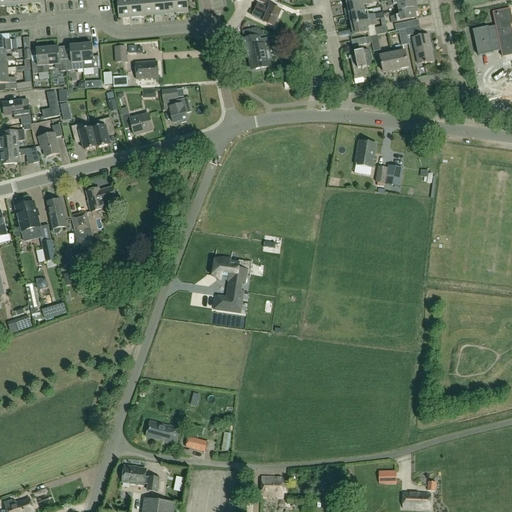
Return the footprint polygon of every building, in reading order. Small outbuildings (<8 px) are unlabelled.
[(117,0),(119,19),(131,18),(129,0),(117,0)] [(129,0),(131,18),(142,17),(140,0),(129,0)] [(140,0),(142,17),(153,16),(151,0),(140,0)] [(165,15),(163,0),(151,0),(153,16),(165,15)] [(176,14),(174,0),(163,0),(165,15),(176,14)] [(186,0),(174,0),(176,14),(188,13),(186,0)] [(377,0),(367,0),(346,4),(347,9),(344,10),(346,16),(364,12),(363,6),(372,4),(379,3),(377,0)] [(412,0),(397,0),(387,2),(388,7),(397,5),(398,11),(417,7),(416,1),(413,2),(412,0)] [(266,17),(263,22),(274,27),(281,11),(270,6),(269,10),(257,5),(254,12),(266,17)] [(417,7),(398,11),(400,16),(391,18),(392,23),(417,18),(416,13),(419,12),(417,7)] [(364,12),(346,16),(347,21),(349,20),(351,26),(375,21),(374,15),(366,17),(364,12)] [(378,35),(378,36),(388,34),(385,18),(383,18),(383,16),(378,17),(378,19),(380,19),(382,27),(374,29),(375,36),(378,35)] [(406,30),(420,27),(418,20),(394,25),(396,31),(398,31),(399,31),(406,30),(405,29),(406,29),(406,30)] [(375,21),(351,26),(352,31),(349,31),(350,37),(369,33),(368,27),(376,25),(375,21)] [(421,33),(420,27),(406,30),(407,36),(421,33)] [(247,51),(251,68),(261,66),(261,69),(269,67),(264,44),(261,45),(259,37),(264,36),(263,32),(256,28),(242,31),(244,40),(242,40),(244,52),(247,51)] [(406,30),(399,31),(402,46),(409,44),(406,30)] [(477,65),(511,72),(511,37),(485,30),(481,43),(486,44),(484,51),(480,50),(477,65)] [(375,36),(370,37),(372,43),(374,52),(381,51),(378,36),(378,35),(375,36)] [(428,35),(412,39),(418,65),(424,63),(425,65),(434,63),(428,35)] [(372,43),(370,37),(351,41),(353,47),(372,43)] [(0,51),(12,50),(11,40),(5,41),(5,40),(0,40),(0,51)] [(93,57),(92,44),(81,45),(82,63),(83,63),(83,70),(100,69),(99,57),(93,57)] [(71,59),(65,60),(66,72),(83,70),(83,63),(82,63),(81,45),(70,46),(71,59)] [(114,47),(115,63),(127,63),(126,46),(114,47)] [(58,47),(47,49),(48,66),(54,66),(55,70),(60,69),(60,72),(66,72),(65,60),(60,60),(58,47)] [(48,66),(47,49),(36,50),(37,62),(32,63),(33,75),(44,74),(44,67),(48,66)] [(12,50),(0,51),(0,62),(7,62),(18,61),(18,57),(13,57),(7,58),(6,51),(12,51),(12,50)] [(368,68),(371,67),(368,51),(357,53),(358,55),(350,57),(355,79),(369,76),(368,68)] [(405,52),(392,55),(396,71),(408,68),(405,52)] [(396,71),(392,55),(380,57),(383,73),(396,71)] [(7,62),(0,62),(0,73),(16,72),(16,68),(8,69),(7,62)] [(157,62),(135,64),(136,80),(158,79),(157,62)] [(120,70),(111,70),(111,83),(120,83),(120,70)] [(16,72),(0,73),(0,84),(4,84),(5,90),(17,89),(16,85),(16,83),(16,77),(9,78),(8,73),(16,72)] [(135,74),(120,74),(121,85),(136,84),(135,74)] [(316,87),(313,77),(305,79),(307,89),(316,87)] [(25,83),(16,85),(17,89),(17,91),(32,88),(31,82),(25,83)] [(163,101),(178,99),(177,89),(162,91),(163,101)] [(191,113),(188,98),(169,103),(172,112),(170,113),(173,124),(181,122),(181,124),(187,122),(186,120),(188,120),(186,114),(191,113)] [(60,117),(57,100),(49,102),(52,118),(60,117)] [(15,120),(30,118),(28,106),(28,101),(22,102),(21,101),(3,104),(5,116),(14,115),(15,120)] [(61,106),(62,114),(69,112),(68,104),(61,106)] [(120,111),(125,130),(132,128),(134,136),(153,131),(149,115),(130,120),(129,115),(128,110),(120,111)] [(100,127),(93,129),(93,128),(92,128),(97,149),(110,145),(107,133),(114,131),(110,118),(99,121),(100,127)] [(83,124),(71,127),(75,140),(81,138),(85,151),(97,148),(97,149),(92,128),(84,130),(83,124)] [(54,135),(39,138),(41,147),(43,147),(46,158),(60,154),(55,139),(62,137),(59,126),(56,126),(52,128),(54,135)] [(0,152),(19,151),(21,150),(19,151),(18,142),(25,141),(24,131),(10,132),(10,138),(0,139),(0,152)] [(373,169),(377,145),(359,142),(355,166),(373,169)] [(19,151),(0,152),(0,160),(0,165),(20,164),(19,156),(31,155),(34,164),(40,162),(36,148),(30,150),(21,150),(19,151)] [(376,183),(385,184),(384,185),(391,186),(394,167),(388,166),(387,169),(378,167),(376,183)] [(104,202),(109,201),(110,203),(116,201),(112,188),(100,191),(99,189),(86,192),(90,205),(89,205),(91,213),(105,209),(104,202)] [(22,203),(39,201),(38,195),(22,197),(22,203)] [(60,200),(47,203),(52,224),(54,235),(59,234),(61,230),(61,228),(65,227),(64,221),(65,221),(60,200)] [(41,238),(43,238),(34,203),(15,207),(24,242),(41,238)] [(70,216),(80,251),(96,247),(86,212),(70,216)] [(52,241),(42,243),(43,250),(36,252),(38,263),(46,262),(47,268),(57,266),(52,241)] [(67,252),(70,266),(79,264),(76,250),(67,252)] [(216,260),(214,277),(223,278),(223,277),(229,278),(229,282),(230,282),(228,298),(217,296),(215,310),(242,314),(248,274),(238,273),(240,263),(232,262),(232,260),(225,259),(224,261),(216,260)] [(37,281),(36,286),(39,289),(43,290),(46,287),(47,283),(45,280),(40,279),(37,281)] [(146,437),(175,444),(179,430),(150,422),(146,437)] [(224,433),(221,451),(228,452),(230,434),(224,433)] [(188,435),(186,445),(205,450),(208,440),(188,435)] [(146,491),(156,493),(157,479),(148,478),(147,478),(143,478),(144,471),(123,468),(121,483),(142,486),(142,485),(146,486),(146,491)] [(283,498),(283,478),(262,478),(261,497),(283,498)] [(434,492),(435,483),(427,482),(427,483),(423,483),(422,490),(434,492)] [(430,495),(412,494),(403,493),(403,508),(412,509),(430,509),(430,495)] [(6,511),(33,511),(29,498),(5,507),(6,511)] [(292,504),(302,505),(302,499),(287,498),(287,508),(292,508),(292,504)] [(143,500),(141,511),(171,511),(173,504),(143,500)] [(253,511),(254,501),(246,500),(244,511),(253,511)]
